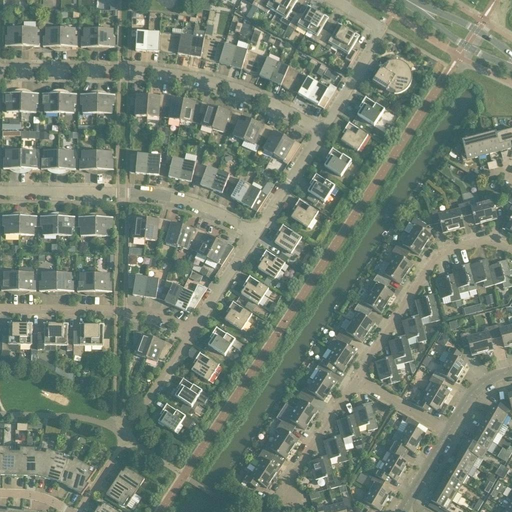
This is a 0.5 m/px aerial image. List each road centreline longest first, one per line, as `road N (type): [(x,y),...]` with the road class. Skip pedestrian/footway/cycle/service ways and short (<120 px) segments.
road 1 (residential): [(322,130),(198,77),(0,67)]
road 2 (residential): [(256,231),(163,195),(0,190)]
road 3 (residential): [(357,379),(435,256),(488,240),(511,249)]
road 4 (residential): [(192,330),(124,310),(0,307)]
road 5 (residential): [(322,130),(381,29),(334,0)]
road 6 (tertiary): [(403,0),(445,31),(459,54),(511,68)]
road 7 (residential): [(284,485),(357,379)]
road 8 (tertiary): [(511,57),(481,21),(410,0)]
road 9 (residential): [(256,231),(322,130)]
